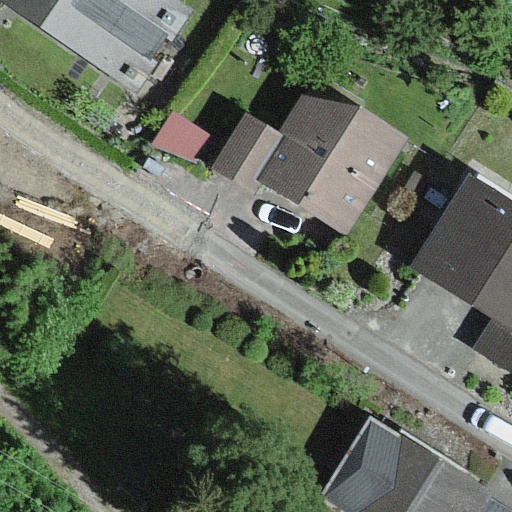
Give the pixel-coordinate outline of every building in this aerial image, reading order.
[(186,16),(161,0),(0,0),(0,7),(133,95),(186,16)] [(397,144),(303,92),(277,140),(251,186),(345,238),(397,144)] [(169,116),(151,147),(193,165),(209,138),(169,116)] [(240,119),(210,172),(247,193),(251,186),(277,140),(240,119)] [(412,174),(401,192),(413,199),(424,181),(412,174)] [(511,211),(462,182),(405,274),(488,324),(511,339),(511,338),(511,211)] [(511,338),(511,339),(488,324),(469,354),(511,380),(511,338)] [(331,406),(295,385),(264,438),(300,459),(331,406)] [(480,511),(489,499),(366,426),(320,503),(335,511),(480,511)] [(509,511),(489,499),(480,511),(509,511)]
